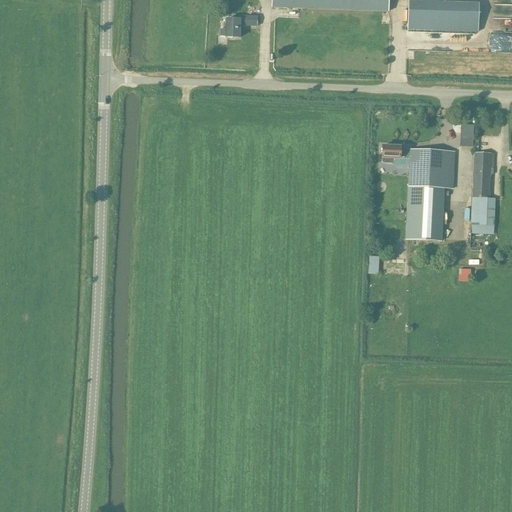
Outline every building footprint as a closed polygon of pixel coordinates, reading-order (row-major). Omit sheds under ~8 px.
[(271,0),(271,9),(388,13),(388,0),(271,0)] [(478,33),(479,3),(407,1),(406,31),(478,33)] [(226,20),(225,30),(220,29),(220,37),(225,37),(239,38),(239,26),(257,27),(257,17),(234,16),(234,20),(226,20)] [(382,146),(381,158),(381,162),(383,163),(392,164),(393,162),(394,159),(409,159),(410,150),(410,148),(382,146)] [(409,159),(407,186),(405,240),(440,242),(442,188),(452,188),(454,152),(410,150),(409,159)] [(492,154),(474,153),(472,198),(470,225),(494,226),(495,199),(489,199),(492,154)] [(379,274),(379,256),(369,256),(369,274),(379,274)] [(470,270),(459,270),(458,282),(470,282),(470,270)]
